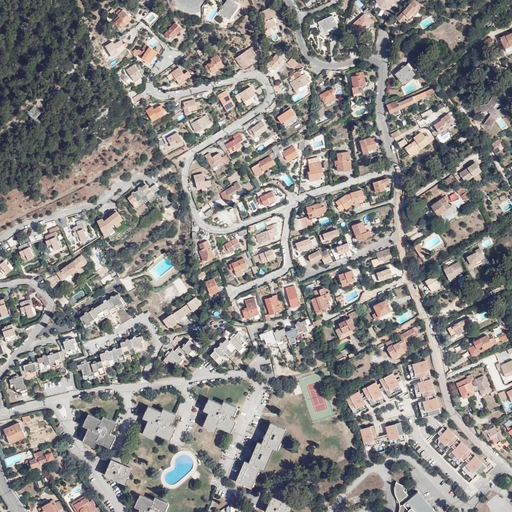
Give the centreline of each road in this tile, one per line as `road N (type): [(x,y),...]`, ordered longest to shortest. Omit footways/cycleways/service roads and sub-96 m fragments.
road 1 (residential): [(144,24),(175,57),(150,79),(153,93),(253,74),(272,94),(187,164),(203,224),(232,229),(288,205)]
road 2 (residential): [(397,168),(402,251),(450,409),(511,472)]
road 3 (residential): [(232,291),(284,269),(288,205)]
